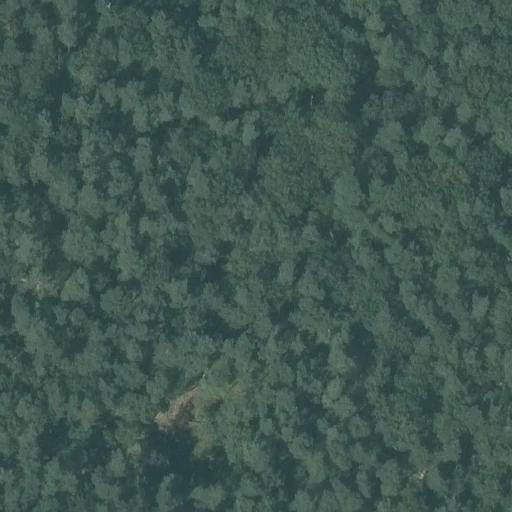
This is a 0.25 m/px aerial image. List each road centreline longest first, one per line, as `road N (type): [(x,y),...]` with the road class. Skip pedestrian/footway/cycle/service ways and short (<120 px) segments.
road 1 (track): [(444,438),(409,411),(373,363),(341,278),(315,180),(303,0)]
road 2 (track): [(358,511),(511,376)]
